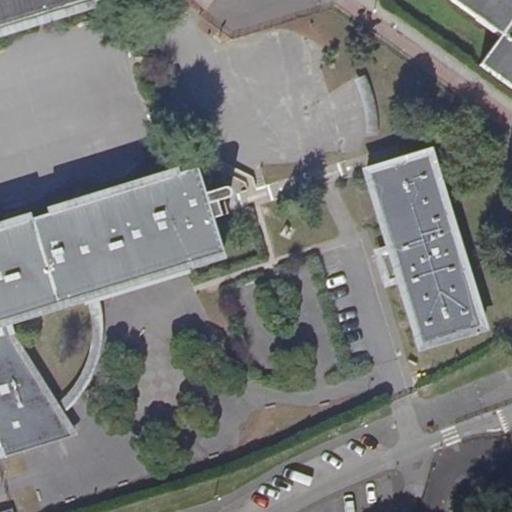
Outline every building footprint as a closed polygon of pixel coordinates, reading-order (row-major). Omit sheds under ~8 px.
[(0,0),(0,30),(97,0),(0,0)] [(511,0),(452,0),(452,1),(476,19),(481,14),(505,31),(501,37),(484,60),(511,80),(511,0)] [(367,172),(391,250),(380,253),(389,280),(399,276),(421,347),(482,328),(429,153),(403,160),(367,172)] [(0,450),(2,450),(5,458),(44,446),(33,410),(52,404),(29,366),(29,362),(26,362),(10,335),(6,320),(83,297),(185,265),(222,253),(212,220),(219,217),(214,200),(222,198),(234,194),(235,192),(235,189),(235,188),(233,186),(231,186),(227,186),(203,194),(196,169),(0,228),(0,450)] [(227,214),(222,198),(214,200),(219,217),(227,214)] [(188,273),(185,265),(83,297),(86,305),(188,273)] [(72,437),(52,404),(33,410),(44,446),(72,437)]
